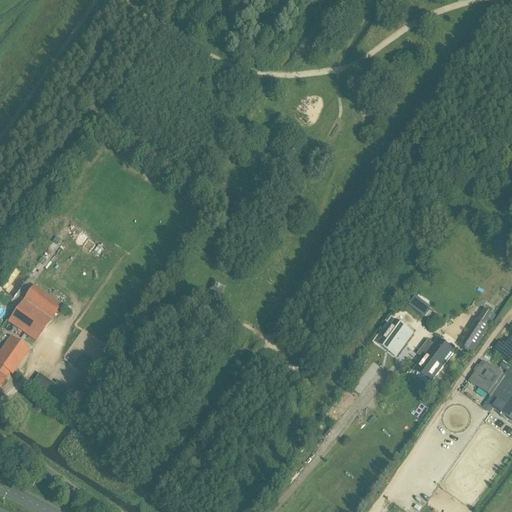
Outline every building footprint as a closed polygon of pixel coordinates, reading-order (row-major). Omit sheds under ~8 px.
[(208,291),(221,296),(225,286),(213,281),(208,291)] [(8,322),(35,342),(61,306),(33,286),(8,322)] [(408,306),(424,318),(431,309),(415,297),(408,306)] [(459,348),(472,356),(489,328),(476,320),(459,348)] [(378,344),(395,357),(411,334),(394,322),(378,344)] [(0,387),(9,375),(11,377),(29,351),(10,338),(0,351),(0,387)] [(413,371),(430,383),(454,353),(446,347),(449,344),(447,342),(444,346),(437,340),(434,344),(430,341),(422,350),(421,350),(417,355),(422,359),(413,371)] [(489,397),(490,398),(504,378),(504,377),(503,379),(498,375),(499,373),(483,362),(479,368),(478,367),(474,372),(476,373),(469,382),(471,383),(470,384),(475,387),(475,386),(488,395),(490,396),(489,397)] [(284,377),(297,378),(298,367),(285,366),(284,377)] [(511,366),(504,378),(490,398),(486,404),(505,417),(511,422),(511,366)]
